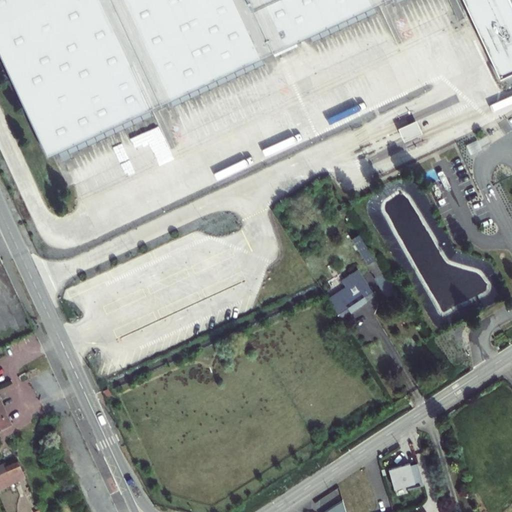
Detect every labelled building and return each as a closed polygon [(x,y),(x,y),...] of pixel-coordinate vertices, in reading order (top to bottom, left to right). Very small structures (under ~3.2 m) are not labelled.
[(511,0),(0,0),(0,49),(53,167),(420,0),(462,0),(503,87),(511,83),(511,0)] [(416,120),(399,127),(405,140),(422,133),(416,120)] [(382,267),(363,237),(358,240),(361,244),(358,246),(375,272),(382,267)] [(346,284),(327,296),(341,318),(375,296),(359,269),(343,279),(346,284)] [(383,276),(376,280),(388,298),(394,293),(383,276)] [(9,474),(21,469),(18,462),(6,467),(0,470),(0,490),(14,484),(9,474)] [(21,469),(9,474),(14,484),(25,478),(21,469)]
